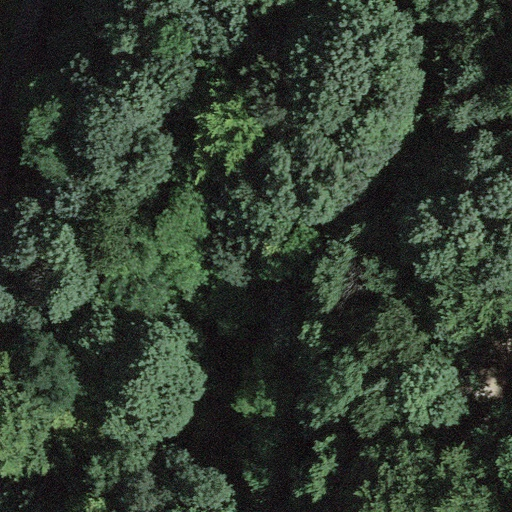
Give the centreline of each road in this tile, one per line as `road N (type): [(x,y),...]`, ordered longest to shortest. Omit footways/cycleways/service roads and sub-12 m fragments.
road 1 (track): [(511,318),(458,511)]
road 2 (track): [(42,0),(25,34),(0,170)]
